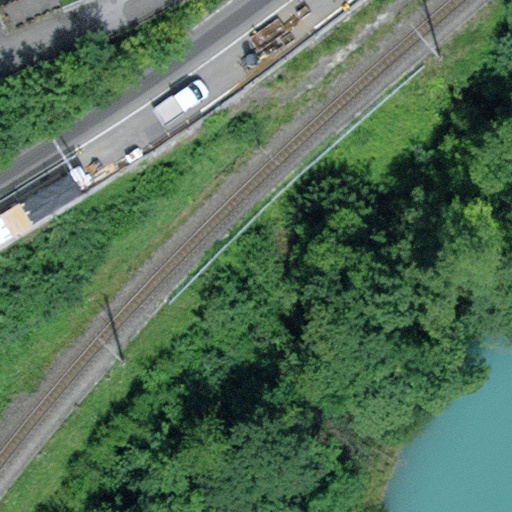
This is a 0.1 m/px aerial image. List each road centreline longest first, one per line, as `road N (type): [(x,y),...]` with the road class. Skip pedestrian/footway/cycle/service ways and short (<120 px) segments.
road 1 (primary): [(0,196),(290,0)]
road 2 (residential): [(130,0),(0,58)]
